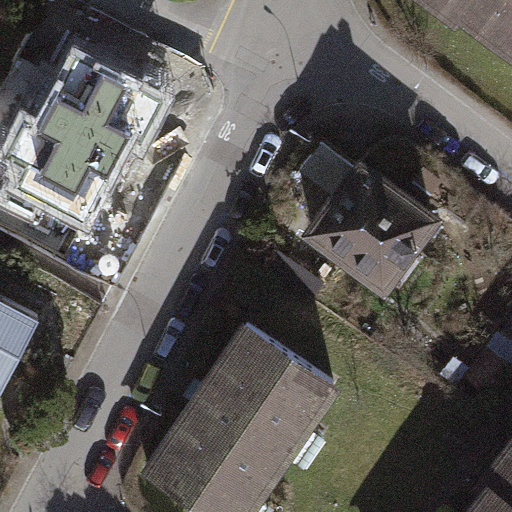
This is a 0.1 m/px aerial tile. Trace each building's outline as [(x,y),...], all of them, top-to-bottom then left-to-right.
[(511,0),(446,0),(511,47),(511,0)] [(40,117),(27,110),(9,145),(29,155),(17,177),(84,212),(128,126),(142,133),(164,90),(78,45),(40,117)] [(384,279),(390,272),(401,281),(423,251),(411,242),(434,212),(363,159),(313,226),(384,279)] [(0,292),(0,387),(39,313),(0,292)] [(148,465),(217,511),(241,511),(333,377),(247,319),(148,465)] [(511,361),(511,359),(485,345),(470,374),(498,388),(511,361)] [(511,438),(483,474),(493,482),(511,497),(511,438)] [(511,511),(511,497),(493,482),(468,511),(511,511)]
